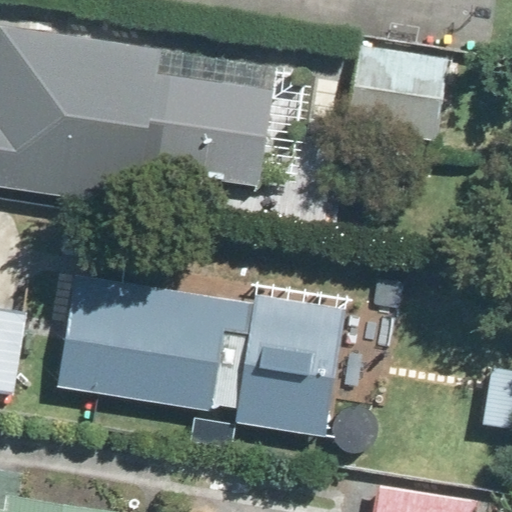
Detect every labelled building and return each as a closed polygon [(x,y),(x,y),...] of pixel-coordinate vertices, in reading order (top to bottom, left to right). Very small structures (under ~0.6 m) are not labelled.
[(164,42),(68,27),(50,146),(60,148),(53,195),(135,207),(139,177),(263,196),(279,84),(208,74),(211,52),(164,45),(164,42)] [(365,40),(351,119),(437,134),(452,56),(365,40)] [(81,271),(64,381),(216,405),(217,397),(238,400),(250,327),(227,323),(231,294),(81,271)] [(261,286),(242,415),(332,428),(351,300),(261,286)] [(0,386),(16,390),(31,309),(0,303),(0,386)] [(462,428),(409,419),(404,455),(456,463),(462,428)] [(383,481),(377,511),(478,511),(481,497),(383,481)] [(0,511),(124,511),(126,506),(13,487),(11,505),(0,503),(0,511)]
